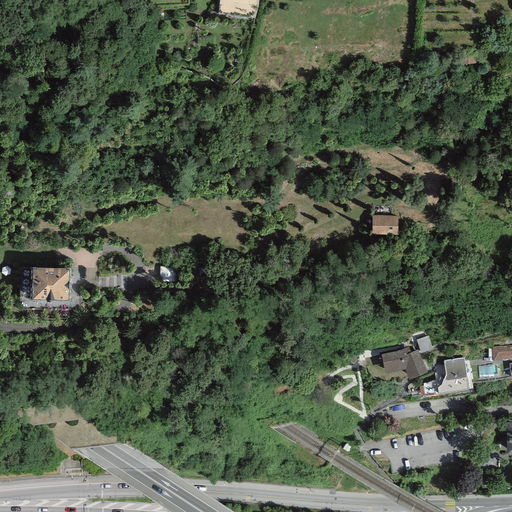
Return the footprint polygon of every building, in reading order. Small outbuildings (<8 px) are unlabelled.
[(220,0),(219,12),(253,16),(254,0),(220,0)] [(398,214),(372,215),(372,234),(398,234),(398,214)] [(67,266),(35,265),(34,293),(67,294),(67,266)] [(511,344),(508,345),(492,346),(493,359),(506,358),(508,358),(509,357),(510,356),(511,355),(511,344)] [(402,348),(382,352),(385,371),(404,367),(409,376),(427,369),(418,348),(411,351),(408,345),(402,348)] [(464,356),(444,359),(446,371),(442,378),(427,381),(423,384),(425,393),(469,386),(464,356)]
